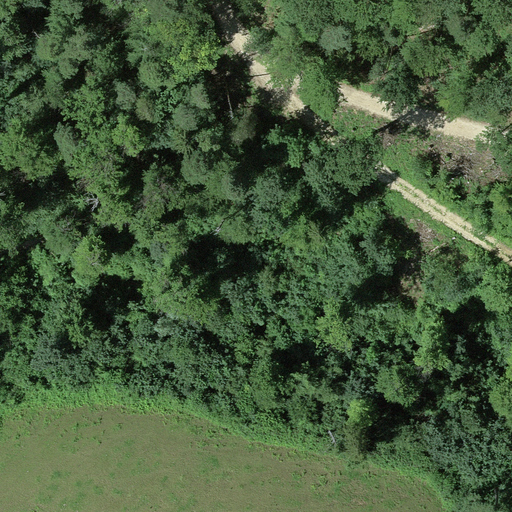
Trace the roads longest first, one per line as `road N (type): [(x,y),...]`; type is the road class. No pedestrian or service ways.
road 1 (track): [(209,0),(234,37),(270,66),(511,143)]
road 2 (track): [(270,66),(299,112),(511,263)]
